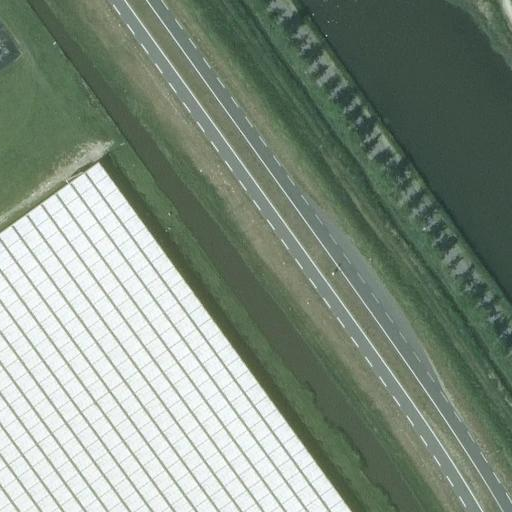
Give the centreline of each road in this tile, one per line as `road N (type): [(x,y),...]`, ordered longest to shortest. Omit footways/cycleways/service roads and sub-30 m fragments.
road 1 (primary): [(114,0),(475,511)]
road 2 (primary): [(509,511),(443,404),(151,0)]
